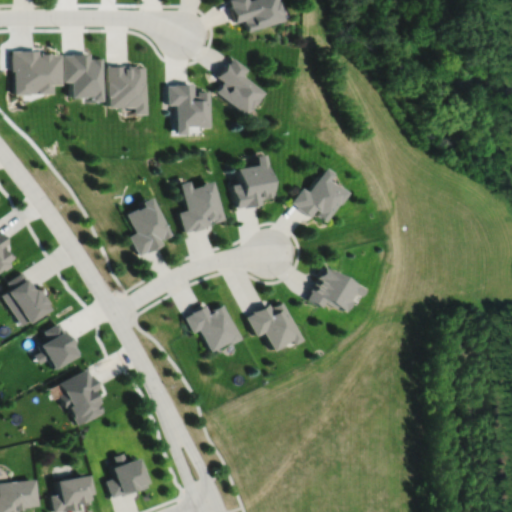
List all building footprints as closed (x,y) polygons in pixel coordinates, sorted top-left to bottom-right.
[(224,0),(226,6),(225,6),(230,23),(238,20),(242,32),(278,21),(271,0),(246,0),(243,1),(242,0),(224,0)] [(9,49),(9,70),(11,70),(11,93),(27,93),(27,91),(49,91),(48,82),(58,82),(58,52),(47,52),(47,51),(37,51),(37,53),(35,53),(35,48),(17,48),(17,49),(9,49)] [(61,54),(62,80),(70,80),(70,96),(82,95),(82,94),(90,94),(90,99),(100,99),(100,56),(89,56),(89,58),(87,58),(87,52),(69,52),(69,54),(61,54)] [(222,63),(211,76),(218,82),(210,92),(239,117),(252,102),(258,94),(237,76),(242,70),(228,59),(223,64),(222,63)] [(106,64),(106,95),(108,95),(108,105),(132,105),(132,112),(140,112),(139,67),(133,67),(133,66),(122,66),(122,64),(106,64)] [(163,86),(163,106),(171,106),(171,137),(181,136),(181,128),(192,128),(192,130),(203,130),(203,91),(192,91),(192,96),(188,96),(188,84),(171,84),(171,86),(163,86)] [(229,183),(234,207),(241,205),(242,207),(258,204),(257,198),(270,196),(263,153),(254,154),(256,163),(234,167),(237,182),(229,183)] [(296,186),(286,201),(292,205),(291,207),(304,216),(310,208),(313,210),(311,214),(320,220),(332,202),(334,203),(342,190),(331,184),(331,185),(322,179),(327,171),(319,166),(302,190),(296,186)] [(176,211),(182,231),(190,229),(191,230),(201,227),(200,226),(207,224),(206,219),(209,218),(211,222),(222,218),(210,180),(199,183),(200,184),(190,187),(187,179),(177,182),(185,209),(176,211)] [(125,213),(135,231),(127,235),(137,255),(145,251),(145,252),(160,244),(157,239),(159,238),(160,239),(169,234),(150,196),(141,201),(144,205),(137,209),(136,207),(125,213)] [(0,270),(7,265),(4,262),(6,260),(6,259),(9,257),(4,250),(2,251),(0,248),(0,246),(6,242),(0,233),(0,270)] [(319,265),(312,277),(313,277),(309,282),(311,283),(306,291),(308,292),(304,299),(317,306),(320,301),(330,307),(331,306),(340,311),(346,300),(344,299),(348,292),(354,295),(358,287),(319,265)] [(0,294),(20,325),(26,321),(27,323),(47,309),(45,305),(48,303),(38,288),(35,290),(34,288),(31,290),(30,288),(31,288),(29,286),(31,285),(26,277),(25,278),(20,272),(5,281),(9,288),(5,290),(5,291),(0,294)] [(244,316),(255,336),(262,332),(272,350),(283,344),(282,344),(289,340),(291,344),(300,339),(279,301),(270,306),(271,307),(269,308),(266,302),(251,311),(251,312),(244,316)] [(203,304),(189,311),(189,313),(182,317),(190,332),(197,329),(208,351),(227,341),(228,344),(238,338),(220,303),(209,309),(210,311),(207,313),(203,304)] [(36,346),(39,351),(32,355),(37,364),(46,358),(52,369),(75,355),(74,354),(78,352),(63,328),(61,329),(57,322),(42,331),(47,339),(36,346)] [(58,383),(63,393),(57,396),(63,407),(66,406),(76,425),(101,412),(100,411),(101,411),(97,404),(99,403),(93,390),(97,388),(90,375),(89,375),(85,369),(58,383)] [(104,481),(110,497),(118,494),(119,497),(145,487),(145,485),(146,484),(137,459),(125,463),(122,453),(112,456),(114,464),(109,466),(113,478),(104,481)] [(49,496),(51,511),(56,511),(60,511),(75,510),(74,505),(78,504),(79,506),(87,505),(86,501),(87,501),(86,495),(90,495),(86,476),(55,482),(57,494),(49,496)] [(0,511),(15,511),(20,511),(20,508),(27,508),(27,507),(36,506),(33,480),(0,482),(0,511)]
